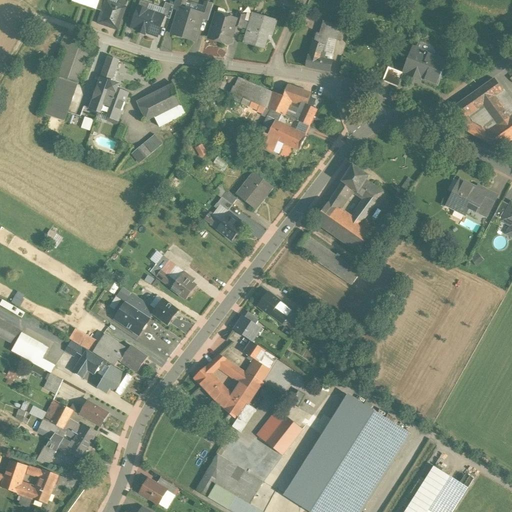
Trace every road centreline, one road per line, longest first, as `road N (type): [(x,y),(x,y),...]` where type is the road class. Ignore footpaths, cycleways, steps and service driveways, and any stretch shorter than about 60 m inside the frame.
road 1 (residential): [(108,511),(140,423),(160,392),(355,137)]
road 2 (residential): [(274,70),(159,55),(37,15)]
